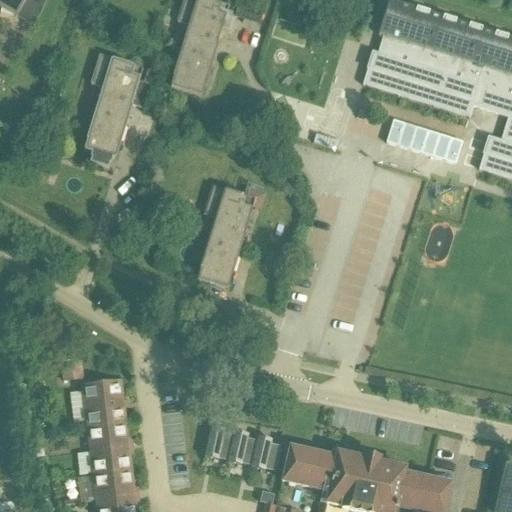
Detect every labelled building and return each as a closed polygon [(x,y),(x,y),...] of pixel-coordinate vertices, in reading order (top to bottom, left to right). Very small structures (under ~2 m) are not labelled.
[(0,0),(0,8),(2,10),(1,14),(14,17),(16,18),(27,0),(28,0),(37,5),(40,0),(0,0)] [(189,28),(171,90),(202,100),(229,9),(198,0),(184,0),(177,24),(189,28)] [(351,41),(362,0),(333,0),(324,33),(351,41)] [(511,38),(389,1),(379,35),(383,37),(378,55),(373,53),(363,85),(472,119),(475,107),(510,118),(501,146),(489,142),(480,170),(511,180),(511,38)] [(261,12),(237,3),(233,17),(257,25),(261,12)] [(142,85),(139,84),(143,71),(99,58),(91,87),(103,91),(85,153),(90,155),(89,159),(91,159),(89,166),(106,171),(107,165),(109,165),(111,161),(116,163),(132,108),(146,112),(156,75),(146,72),(142,85)] [(455,167),(462,144),(393,123),(386,145),(455,167)] [(50,159),(59,162),(62,151),(43,145),(37,164),(47,168),(50,159)] [(13,157),(4,154),(0,167),(10,170),(13,157)] [(244,189),(242,197),(212,188),(203,217),(216,220),(197,283),(228,292),(254,209),(260,211),(265,195),(244,189)] [(423,223),(433,194),(421,190),(411,219),(423,223)] [(464,202),(452,227),(465,233),(477,209),(464,202)] [(484,239),(492,216),(479,211),(470,235),(484,239)] [(494,216),(489,234),(500,237),(505,220),(494,216)] [(57,360),(58,379),(78,378),(78,360),(57,360)] [(83,390),(97,511),(135,511),(120,385),(83,390)] [(63,421),(77,421),(77,390),(63,391),(63,421)] [(211,430),(204,460),(218,463),(219,462),(227,464),(233,439),(224,437),(225,433),(211,430)] [(227,464),(227,465),(241,468),(241,467),(251,469),(256,444),(247,442),(248,438),(234,435),(233,439),(227,464)] [(251,469),(250,470),(264,474),(265,472),(274,474),(279,449),(270,447),(271,443),(257,440),(256,444),(251,469)] [(397,511),(398,510),(406,511),(443,511),(449,487),(404,477),(405,472),(378,466),(379,462),(365,459),(364,463),(337,457),(336,462),(289,451),(282,483),(329,494),(326,505),(342,509),(341,511),(344,511),(397,511)] [(511,511),(511,469),(506,468),(496,511),(511,511)] [(259,504),(271,507),(274,497),(262,494),(259,504)]
